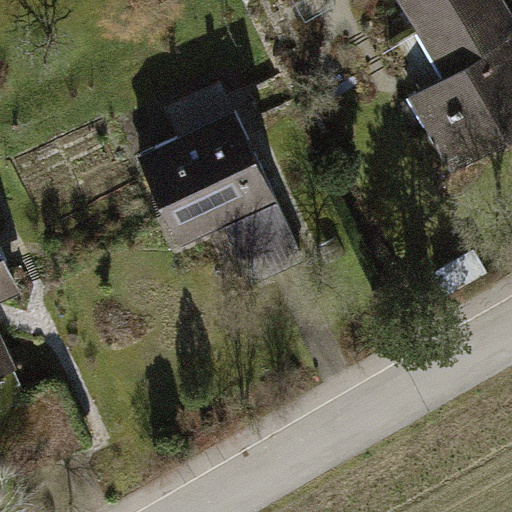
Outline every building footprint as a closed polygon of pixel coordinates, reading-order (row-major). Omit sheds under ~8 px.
[(429,119),(457,167),(511,135),(511,15),(503,0),(406,0),(448,72),(453,81),(446,85),(457,103),(429,119)] [(414,93),(429,119),(457,103),(446,85),(453,81),(448,72),(414,93)] [(238,110),(142,153),(182,240),(240,213),(265,267),(302,250),(238,110)] [(0,430),(18,470),(87,439),(61,382),(26,398),(0,340),(0,294),(17,287),(0,249),(0,430)] [(482,272),(470,252),(437,271),(449,291),(482,272)]
